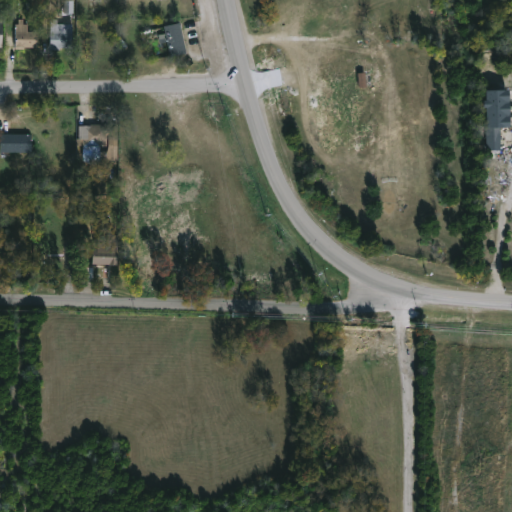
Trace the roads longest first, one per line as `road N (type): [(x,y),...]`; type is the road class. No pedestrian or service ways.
road 1 (residential): [(374,286),(346,310),(0,301)]
road 2 (tertiary): [(222,0),(241,90),(292,211),(347,270),(399,298)]
road 3 (residential): [(241,90),(0,89)]
